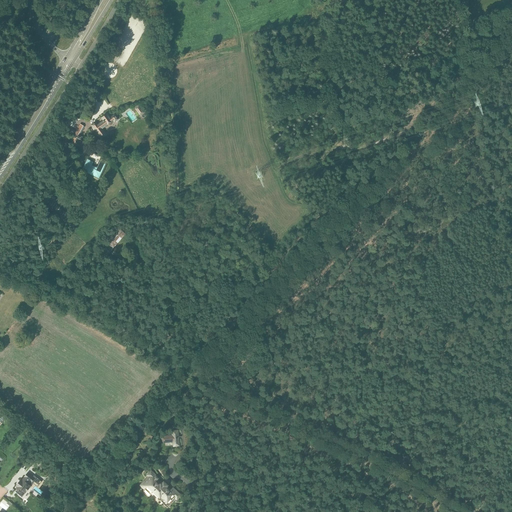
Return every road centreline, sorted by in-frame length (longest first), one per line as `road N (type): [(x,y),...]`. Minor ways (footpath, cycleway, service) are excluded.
road 1 (track): [(464,511),(382,464),(185,375),(0,262)]
road 2 (track): [(484,62),(189,377)]
road 3 (track): [(399,152),(364,0)]
road 4 (primary): [(0,177),(72,63)]
road 5 (unclassified): [(79,68),(10,176)]
road 6 (primary): [(65,58),(0,165)]
